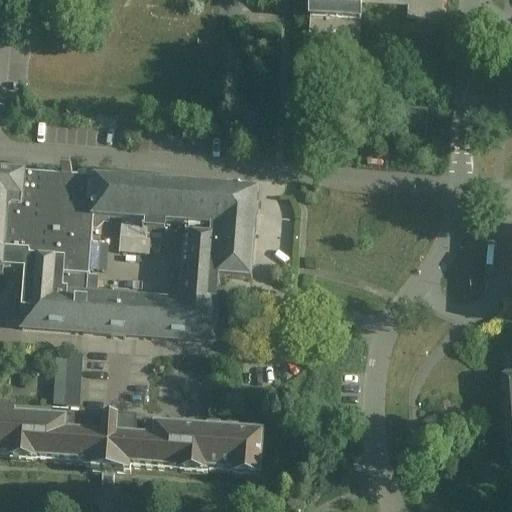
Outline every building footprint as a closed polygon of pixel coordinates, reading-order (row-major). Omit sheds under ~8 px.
[(312,0),(312,3),(310,3),(308,58),(359,61),(362,9),(407,11),(407,25),(442,27),(443,0),(312,0)] [(398,113),(397,145),(426,147),(428,115),(398,113)] [(0,172),(0,279),(3,279),(4,274),(5,275),(6,275),(6,273),(22,274),(25,274),(22,302),(16,302),(14,324),(19,324),(18,325),(18,331),(20,332),(72,337),(216,347),(216,345),(217,344),(222,344),(223,344),(224,334),(224,323),(218,322),(220,302),(218,302),(218,298),(219,286),(219,281),(253,283),(256,238),(257,220),(258,220),(261,191),(235,188),(203,187),(94,179),(94,180),(28,175),(28,174),(0,172)] [(57,358),(54,409),(81,411),(84,360),(57,358)] [(145,431),(145,443),(119,441),(119,426),(104,425),(103,440),(72,438),(73,428),(69,427),(70,425),(70,416),(17,412),(0,411),(0,462),(9,464),(9,467),(39,470),(39,467),(86,471),(85,477),(131,480),(131,473),(179,477),(178,479),(208,481),(209,478),(232,479),(232,483),(262,485),(265,439),(240,437),(240,436),(207,433),(207,434),(154,431),(154,432),(145,431)]
